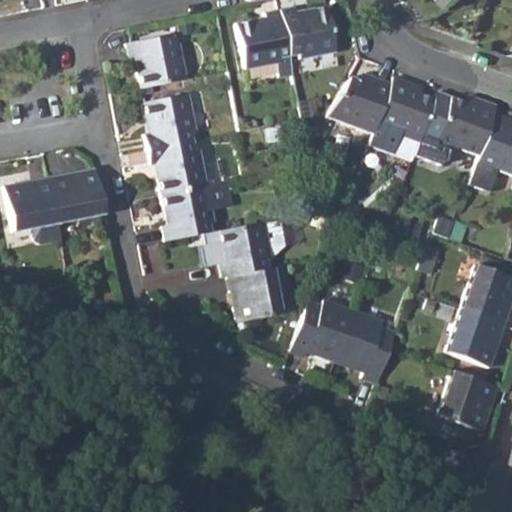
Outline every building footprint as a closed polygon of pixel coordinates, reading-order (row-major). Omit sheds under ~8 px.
[(460,0),(443,0),(452,9),(460,0)] [(294,56),(295,61),(330,54),(323,9),(307,12),(308,18),(293,21),(290,9),(277,11),(286,57),(294,56)] [(231,26),(238,70),(277,64),(275,59),(286,57),(277,11),(260,15),(262,27),(248,29),(247,23),(231,26)] [(133,73),(136,88),(182,80),(176,44),(171,45),(169,35),(122,44),(125,58),(137,56),(140,72),(133,73)] [(321,118),(369,136),(371,128),(386,86),(367,79),(364,87),(344,82),(321,118)] [(430,102),(404,92),(405,86),(389,79),(386,86),(371,128),(369,136),(367,142),(372,145),(370,150),(408,164),(430,102)] [(138,134),(141,148),(188,139),(187,131),(191,129),(185,93),(138,102),(141,117),(148,116),(151,131),(138,134)] [(431,142),(476,158),(490,115),(493,108),(474,101),(470,109),(445,101),(431,142)] [(492,171),(511,177),(511,191),(510,196),(511,197),(511,130),(505,128),(508,122),(490,115),(476,158),(465,187),(484,194),(492,171)] [(153,179),(156,193),(202,185),(195,149),(190,150),(188,139),(141,148),(144,163),(156,161),(160,177),(153,179)] [(44,178),(52,225),(100,216),(91,169),(74,172),(75,180),(61,182),(59,175),(44,178)] [(16,183),(0,185),(0,192),(8,233),(26,230),(29,241),(34,245),(56,241),(52,225),(44,178),(29,180),(30,188),(17,191),(16,183)] [(156,227),(159,241),(205,232),(204,223),(208,222),(206,209),(226,205),(221,181),(202,185),(156,193),(159,210),(166,209),(168,224),(156,227)] [(277,219),(260,223),(267,254),(271,253),(282,243),(277,219)] [(215,263),(217,277),(221,276),(263,269),(262,259),(267,258),(267,254),(260,223),(214,231),(217,246),(223,245),(226,260),(215,263)] [(227,305),(230,322),(278,313),(269,267),(263,269),(221,276),(224,291),(231,291),(233,303),(227,305)] [(457,313),(501,329),(511,298),(511,282),(473,269),(457,313)] [(311,354),(333,362),(350,313),(320,302),(318,307),(305,302),(288,352),(302,357),(306,344),(314,347),(311,354)] [(359,378),(375,384),(386,352),(393,333),(377,327),(379,324),(350,313),(333,362),(353,370),(356,362),(364,365),(359,378)] [(441,357),(485,372),(501,329),(457,313),(441,357)] [(436,418),(478,434),(494,390),(451,374),(436,418)]
